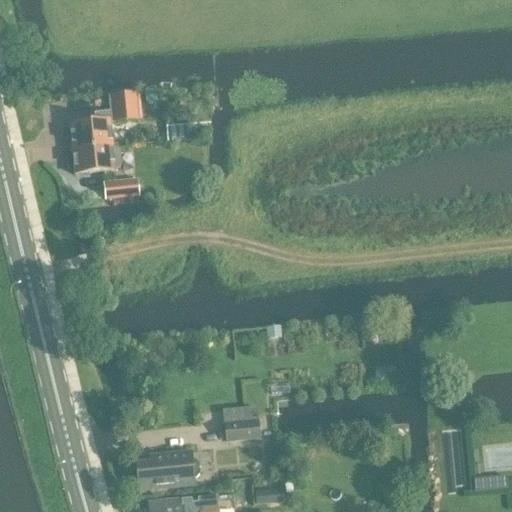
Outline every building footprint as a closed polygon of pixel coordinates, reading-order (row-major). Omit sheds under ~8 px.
[(71,152),(111,148),(109,125),(138,122),(135,96),(110,99),(112,113),(93,115),(94,125),(69,128),(71,152)] [(191,126),(166,128),(167,142),(192,141),(191,126)] [(199,136),(209,136),(208,126),(198,126),(199,136)] [(111,148),(71,152),(74,177),(114,173),(113,171),(117,170),(120,167),(119,153),(115,150),(111,151),(111,148)] [(105,203),(139,199),(136,181),(102,185),(105,203)] [(266,329),(266,340),(280,339),(279,328),(266,329)] [(375,387),(392,386),(390,370),(374,371),(375,387)] [(256,424),(224,427),(226,445),(257,442),(256,424)] [(189,462),(188,456),(154,459),(154,465),(135,467),(138,493),(192,488),(191,480),(196,480),(198,477),(198,465),(194,462),(189,462)] [(506,491),(505,478),(496,479),(497,492),(506,491)] [(255,506),(268,505),(267,493),(254,494),(255,506)] [(147,511),(217,511),(216,498),(197,500),(197,504),(191,505),(190,501),(147,505),(147,511)]
